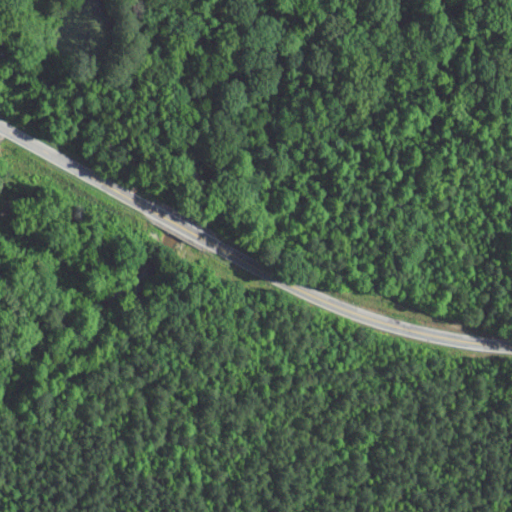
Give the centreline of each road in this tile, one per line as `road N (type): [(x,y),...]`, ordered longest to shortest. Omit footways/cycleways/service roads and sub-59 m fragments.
road 1 (tertiary): [(511,348),(384,319),(285,284),(209,239)]
road 2 (tertiary): [(159,213),(0,121)]
